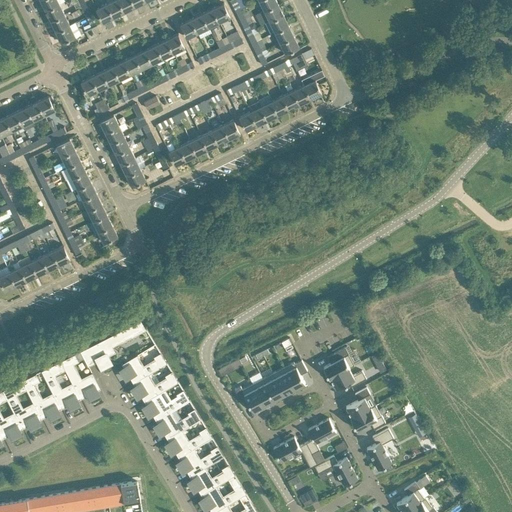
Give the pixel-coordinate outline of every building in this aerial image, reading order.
[(41,0),(46,9),(59,2),(58,0),(41,0)] [(115,16),(125,10),(120,0),(112,0),(108,2),(115,16)] [(120,0),(125,10),(136,5),(133,0),(120,0)] [(230,0),(236,10),(241,8),(248,4),(245,0),(230,0)] [(260,0),(264,9),(278,2),(276,0),(260,0)] [(51,20),(65,13),(59,2),(46,9),(51,20)] [(91,13),(90,12),(86,2),(81,5),(86,16),(91,13)] [(103,21),(115,16),(108,2),(96,8),(103,21)] [(219,21),(231,15),(224,2),(213,7),(219,21)] [(270,20),(283,13),(278,2),(264,9),(270,20)] [(209,26),(219,21),(213,7),(202,13),(209,26)] [(243,12),(241,9),(241,8),(236,10),(237,11),(238,10),(243,19),(251,15),(253,14),(251,9),(243,12)] [(56,30),(70,24),(65,13),(51,20),(56,30)] [(97,24),(91,13),(86,16),(92,26),(84,30),(85,31),(97,24)] [(198,31),(209,26),(202,13),(191,18),(198,31)] [(275,31),(289,24),(283,13),(270,20),(275,31)] [(251,29),(248,23),(253,21),(251,15),(243,19),(245,24),(243,25),(246,31),(251,29)] [(187,37),(198,31),(191,18),(180,23),(187,37)] [(56,30),(62,42),(68,38),(69,41),(67,42),(68,42),(81,35),(76,37),(70,24),(56,30)] [(280,41),(294,35),(289,24),(275,31),(280,41)] [(259,32),(254,34),(251,29),(246,31),(252,42),(262,37),(259,32)] [(227,36),(232,47),(243,41),(238,30),(227,36)] [(186,47),(183,42),(178,33),(167,38),(175,53),(186,47)] [(286,52),(299,46),(294,35),(280,41),(286,52)] [(222,52),(232,47),(227,36),(216,41),(220,47),(222,52)] [(262,50),(259,46),(265,43),(262,37),(252,42),(257,53),(262,50)] [(164,58),(175,53),(167,38),(157,43),(164,58)] [(153,63),(164,58),(157,43),(146,49),(153,63)] [(211,57),(222,52),(220,47),(209,53),(211,57)] [(314,53),(311,48),(303,52),(305,58),(314,53)] [(142,68),(153,63),(146,49),(135,54),(142,68)] [(262,64),(267,62),(262,50),(257,53),(262,64)] [(296,70),(308,64),(302,52),(290,58),(291,60),(293,63),(296,70)] [(200,63),(211,57),(209,53),(197,58),(200,63)] [(131,73),(142,68),(135,54),(124,59),(131,73)] [(192,61),(187,63),(184,57),(178,60),(181,66),(184,71),(195,65),(192,61)] [(121,79),(131,73),(124,59),(114,65),(121,79)] [(289,65),(293,63),(291,60),(281,64),(283,68),(289,79),(294,76),(289,65)] [(283,68),(281,64),(281,63),(270,68),(272,73),(278,70),(283,68)] [(110,84),(121,79),(114,65),(103,70),(110,84)] [(173,76),(184,71),(181,66),(170,71),(173,76)] [(261,78),(272,73),(270,68),(259,73),(261,78)] [(322,92),(315,79),(325,74),(322,68),(302,78),(304,84),(311,97),(322,92)] [(99,89),(110,84),(103,70),(92,75),(99,89)] [(162,81),(173,76),(170,71),(160,77),(162,81)] [(251,83),(261,78),(259,73),(248,78),(251,83)] [(86,95),(99,89),(92,75),(81,81),(84,87),(82,88),(81,86),(87,100),(88,100),(86,95)] [(151,87),(149,82),(146,76),(140,79),(136,81),(135,82),(138,87),(140,92),(151,87)] [(149,82),(151,87),(162,81),(160,77),(149,82)] [(240,88),(251,83),(248,78),(238,84),(240,88)] [(129,98),(127,93),(122,83),(119,84),(124,94),(117,98),(119,103),(129,98)] [(243,94),(240,88),(238,84),(226,89),(229,94),(234,91),(237,97),(243,94)] [(300,103),(311,97),(304,84),(294,89),(300,103)] [(129,98),(140,92),(138,87),(127,93),(129,98)] [(151,88),(140,92),(143,99),(153,94),(151,88)] [(289,108),(300,103),(294,89),(283,94),(289,108)] [(226,103),(223,96),(221,92),(211,97),(214,102),(217,107),(226,103)] [(279,113),(289,108),(283,94),(272,100),(279,113)] [(51,95),(50,96),(49,95),(38,100),(44,114),(56,108),(52,101),(54,100),(51,95)] [(160,102),(157,96),(156,95),(144,101),(148,108),(160,102)] [(209,104),(214,102),(211,97),(199,103),(204,113),(212,109),(210,107),(209,104)] [(107,102),(106,103),(103,98),(94,102),(97,107),(95,108),(94,108),(97,114),(98,114),(98,113),(110,107),(107,102)] [(34,119),(44,114),(38,100),(27,105),(34,119)] [(268,119),(279,113),(272,100),(261,105),(268,119)] [(138,115),(143,113),(137,102),(132,104),(138,115)] [(199,115),(204,113),(199,103),(188,108),(191,112),(196,109),(199,115)] [(23,124),(34,119),(27,105),(16,111),(23,124)] [(257,124),(268,119),(261,105),(250,110),(257,124)] [(180,117),(191,112),(188,108),(178,113),(180,117)] [(246,129),(257,124),(250,110),(239,116),(246,129)] [(12,129),(23,124),(16,111),(6,116),(12,129)] [(106,131),(119,124),(114,113),(100,120),(106,131)] [(143,125),(147,123),(143,113),(138,115),(139,117),(140,120),(136,122),(138,127),(143,125)] [(183,123),(180,117),(178,113),(167,118),(169,123),(175,120),(177,126),(183,123)] [(0,131),(1,135),(12,129),(6,116),(0,118),(0,131)] [(158,129),(169,123),(167,118),(156,124),(158,129)] [(241,132),(236,123),(234,119),(223,124),(229,137),(241,132)] [(150,128),(147,123),(143,125),(148,137),(153,134),(150,128)] [(111,142),(124,135),(119,124),(106,131),(111,142)] [(219,143),(229,137),(223,124),(212,129),(219,143)] [(60,134),(66,131),(67,131),(64,125),(64,126),(53,132),(55,134),(59,132),(60,134)] [(208,148),(219,143),(212,129),(201,134),(208,148)] [(50,136),(55,134),(53,132),(43,137),(45,142),(51,139),(50,136)] [(157,145),(155,141),(156,140),(153,134),(148,137),(154,147),(157,145)] [(197,153),(208,148),(201,134),(191,140),(197,153)] [(116,152),(130,146),(124,135),(111,142),(116,152)] [(34,147),(32,142),(29,137),(24,139),(27,145),(25,146),(23,142),(19,144),(21,147),(23,152),(34,147)] [(32,142),(34,147),(45,142),(43,137),(32,142)] [(62,155),(75,148),(70,137),(56,144),(62,155)] [(187,158),(197,153),(191,140),(180,145),(187,158)] [(11,155),(6,145),(5,143),(0,145),(5,155),(0,157),(0,159),(1,163),(8,160),(7,158),(11,155)] [(23,152),(21,147),(14,151),(11,143),(6,145),(11,155),(16,153),(17,155),(23,152)] [(163,154),(162,155),(157,145),(154,147),(159,158),(164,156),(163,154)] [(175,164),(187,158),(180,145),(169,150),(175,164)] [(122,163),(135,156),(130,146),(116,152),(122,163)] [(67,166),(80,159),(75,148),(62,155),(67,166)] [(127,174),(140,167),(135,156),(122,163),(127,174)] [(164,169),(169,167),(164,156),(159,158),(164,169)] [(72,176),(86,170),(80,159),(67,166),(72,176)] [(40,179),(45,177),(39,166),(35,168),(40,179)] [(140,167),(127,174),(132,185),(146,178),(140,167)] [(78,187),(91,180),(86,170),(72,176),(78,187)] [(45,190),(50,187),(45,177),(40,179),(45,190)] [(83,198),(96,191),(91,180),(78,187),(83,198)] [(511,180),(494,192),(499,199),(511,189),(511,180)] [(4,184),(0,185),(0,187),(5,197),(9,195),(4,184)] [(51,200),(55,198),(50,187),(45,190),(51,200)] [(88,209),(102,202),(96,191),(83,198),(88,209)] [(0,207),(2,211),(10,208),(15,205),(9,195),(5,197),(7,203),(0,206),(0,207)] [(56,211),(61,209),(55,198),(51,200),(56,211)] [(93,219),(107,213),(102,202),(88,209),(93,219)] [(15,218),(20,216),(15,205),(10,208),(15,218)] [(66,220),(66,219),(61,209),(56,211),(61,222),(66,220)] [(99,230),(112,223),(107,213),(93,219),(99,230)] [(13,233),(25,227),(20,216),(15,218),(18,224),(10,228),(13,233)] [(66,220),(61,222),(67,233),(71,230),(69,225),(73,222),(71,217),(66,219),(66,220)] [(50,229),(55,226),(53,222),(42,227),(46,236),(47,237),(52,235),(50,229)] [(112,223),(99,230),(104,241),(118,235),(112,223)] [(41,239),(46,236),(42,227),(31,232),(33,237),(39,234),(41,239)] [(80,234),(74,236),(71,230),(67,233),(69,238),(71,237),(74,243),(82,238),(80,234)] [(28,239),(33,237),(31,232),(25,235),(26,238),(21,240),(26,250),(32,247),(28,239)] [(82,252),(79,246),(85,243),(82,238),(74,243),(76,247),(74,248),(77,254),(82,252)] [(26,250),(21,240),(17,242),(16,240),(10,243),(12,247),(18,245),(21,252),(26,250)] [(5,251),(12,247),(10,243),(3,246),(4,248),(0,249),(0,250),(5,260),(9,258),(5,251)] [(71,258),(66,249),(64,244),(53,250),(59,263),(71,258)] [(49,268),(59,263),(53,250),(42,255),(49,268)] [(38,274),(49,268),(42,255),(31,260),(38,274)] [(27,279),(38,274),(31,260),(21,265),(27,279)] [(16,284),(27,279),(21,265),(10,271),(16,284)] [(0,278),(5,290),(16,284),(10,271),(0,275),(0,278)] [(111,361),(108,355),(116,351),(115,351),(114,351),(112,345),(131,335),(132,336),(147,329),(141,319),(81,350),(88,365),(98,360),(101,366),(111,361)] [(358,340),(367,335),(365,332),(356,336),(357,337),(358,340)] [(331,362),(324,366),(329,377),(354,364),(348,353),(349,352),(345,346),(334,352),(327,355),(331,362)] [(148,374),(167,362),(161,352),(155,355),(154,356),(155,357),(156,359),(143,366),(137,355),(138,354),(122,363),(124,366),(121,369),(122,370),(120,371),(124,377),(125,376),(126,378),(130,376),(134,382),(148,373),(148,374)] [(101,388),(92,372),(92,373),(81,379),(73,364),(79,361),(75,353),(61,360),(73,383),(81,398),(88,394),(89,398),(99,393),(97,389),(101,388)] [(239,357),(218,368),(222,375),(242,364),(239,357)] [(294,361),(283,367),(294,388),(305,382),(301,373),(308,370),(302,359),(295,363),(294,361)] [(382,360),(376,363),(380,372),(386,368),(382,360)] [(81,398),(73,383),(62,389),(54,373),(60,370),(56,363),(42,370),(53,393),(54,393),(61,408),(68,404),(70,407),(79,403),(78,399),(81,398)] [(366,377),(362,369),(353,374),(349,367),(354,364),(329,377),(330,377),(331,377),(336,387),(349,380),(351,385),(366,377)] [(294,388),(283,367),(273,372),(284,393),(294,388)] [(160,392),(178,381),(172,370),(166,374),(167,374),(166,375),(166,376),(167,377),(155,384),(148,374),(148,373),(134,382),(135,385),(132,387),(133,389),(132,390),(135,395),(137,395),(138,396),(141,394),(145,401),(159,392),(160,392)] [(284,393),(273,372),(263,377),(275,400),(275,398),(284,393)] [(61,408),(54,393),(53,393),(42,399),(34,383),(40,380),(36,373),(22,380),(34,403),(42,418),(49,414),(51,418),(60,413),(58,409),(61,408)] [(275,400),(263,377),(253,383),(265,405),(275,400)] [(42,418),(34,403),(23,409),(15,393),(21,390),(17,383),(3,390),(15,413),(23,428),(29,424),(31,428),(41,423),(39,419),(42,418)] [(265,405),(253,383),(242,388),(241,385),(235,388),(241,400),(247,397),(254,411),(265,405)] [(370,406),(365,396),(370,393),(367,386),(355,392),(359,399),(346,405),(352,416),(351,417),(376,404),(375,403),(370,406)] [(171,411),(190,400),(183,389),(178,392),(178,393),(177,393),(178,394),(177,394),(178,396),(166,403),(160,392),(159,392),(145,401),(147,404),(143,406),(149,415),(152,413),(156,420),(171,411)] [(23,428),(15,413),(3,418),(0,411),(0,400),(1,400),(0,397),(0,431),(3,437),(10,434),(12,438),(21,433),(20,429),(23,428)] [(385,421),(382,414),(381,415),(376,404),(351,417),(357,428),(370,421),(374,427),(385,421)] [(201,418),(195,408),(189,411),(188,412),(189,413),(190,414),(177,422),(171,411),(156,420),(158,422),(155,424),(156,426),(154,427),(158,433),(159,432),(160,434),(164,432),(168,438),(182,429),(182,430),(201,418)] [(417,414),(409,418),(416,430),(423,426),(417,414)] [(316,441),(336,431),(329,417),(308,428),(313,437),(306,441),(312,452),(320,448),(316,441)] [(193,448),(212,437),(206,426),(200,430),(201,430),(200,430),(200,431),(200,432),(201,433),(189,440),(182,430),(182,429),(168,438),(169,441),(166,443),(167,445),(166,445),(169,451),(170,451),(171,452),(175,450),(179,457),(193,448)] [(392,461),(382,443),(394,437),(388,427),(373,435),(376,442),(367,447),(378,468),(392,461)] [(281,460),(301,449),(310,466),(314,464),(318,462),(312,452),(306,441),(299,445),(294,435),(273,447),(281,460)] [(205,467),(224,455),(217,445),(212,448),(211,449),(212,450),(211,450),(212,452),(200,459),(193,448),(179,457),(181,460),(177,462),(183,471),(186,469),(190,475),(205,467)] [(358,477),(347,456),(337,461),(334,454),(318,462),(314,464),(318,472),(333,464),(344,484),(358,477)] [(216,485),(235,474),(229,463),(223,467),(222,468),(223,469),(223,470),(211,478),(205,467),(190,475),(192,478),(188,480),(194,489),(198,487),(202,494),(216,485)] [(426,474),(421,477),(425,482),(430,479),(426,474)] [(137,479),(122,482),(125,502),(140,499),(141,499),(137,479)] [(408,494),(397,502),(403,511),(404,511),(403,511),(404,511),(426,496),(425,496),(424,497),(418,488),(420,486),(415,480),(404,488),(408,494)] [(122,482),(106,484),(109,504),(125,502),(122,482)] [(227,504),(246,493),(240,482),(234,485),(235,486),(234,486),(234,487),(235,489),(223,496),(216,485),(202,494),(203,497),(200,499),(205,508),(209,506),(212,511),(213,511),(227,504)] [(106,484),(90,487),(93,507),(109,504),(106,484)] [(93,506),(90,487),(74,489),(78,509),(93,506)] [(78,509),(74,489),(59,492),(62,511),(78,509)] [(306,491),(300,495),(305,504),(311,502),(306,491)] [(60,511),(62,511),(59,492),(43,495),(45,511),(60,511)] [(45,511),(43,495),(27,498),(29,511),(45,511)] [(426,496),(404,511),(437,511),(438,511),(434,505),(432,506),(426,496)] [(29,511),(27,498),(12,500),(13,511),(29,511)] [(0,511),(13,511),(12,500),(0,502),(0,511)] [(256,511),(258,511),(251,501),(246,504),(245,505),(246,506),(245,506),(246,508),(238,511),(232,511),(227,504),(213,511),(256,511)]
